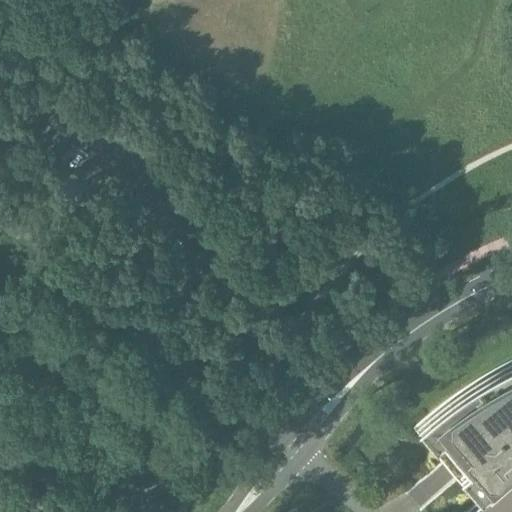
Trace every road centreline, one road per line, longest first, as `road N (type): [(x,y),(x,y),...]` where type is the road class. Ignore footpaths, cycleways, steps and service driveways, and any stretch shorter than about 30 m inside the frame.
road 1 (unclassified): [(285,455),(0,213)]
road 2 (tertiary): [(511,278),(395,346),(285,455)]
